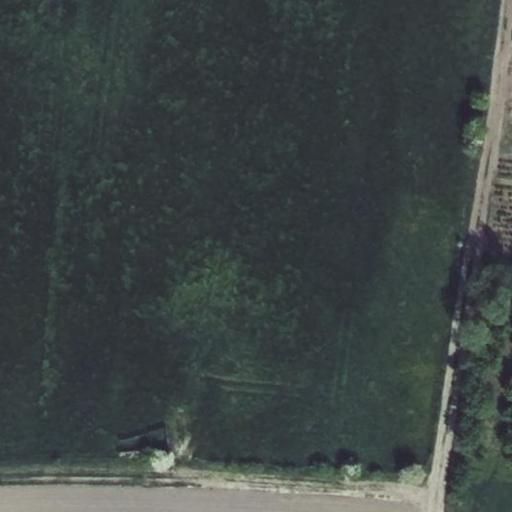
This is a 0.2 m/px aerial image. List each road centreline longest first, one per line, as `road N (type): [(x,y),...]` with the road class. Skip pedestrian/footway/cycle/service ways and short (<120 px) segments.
road 1 (track): [(0,472),(333,480),(430,497)]
road 2 (track): [(430,497),(449,328)]
